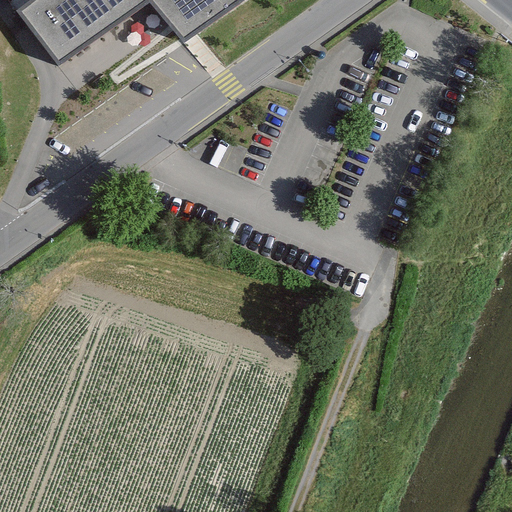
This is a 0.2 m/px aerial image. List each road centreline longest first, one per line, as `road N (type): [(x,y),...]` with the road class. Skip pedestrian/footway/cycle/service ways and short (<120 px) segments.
road 1 (track): [(476,0),(443,44),(370,240),(351,352),(293,511)]
road 2 (residential): [(341,0),(0,243)]
